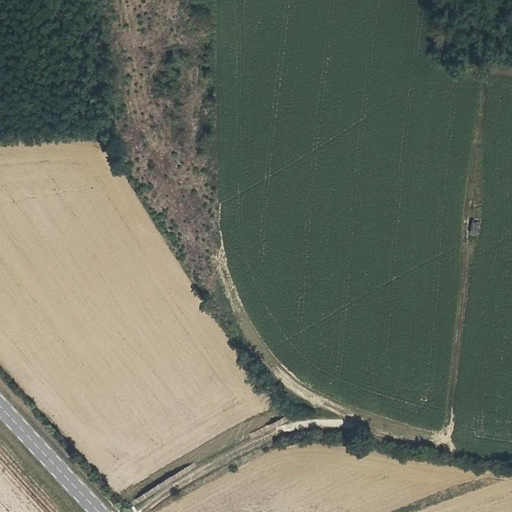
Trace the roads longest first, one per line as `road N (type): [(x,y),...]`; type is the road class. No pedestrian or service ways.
road 1 (track): [(143,511),(225,458),(307,419),(511,457)]
road 2 (track): [(444,448),(478,102)]
road 3 (tertiary): [(96,511),(0,407)]
